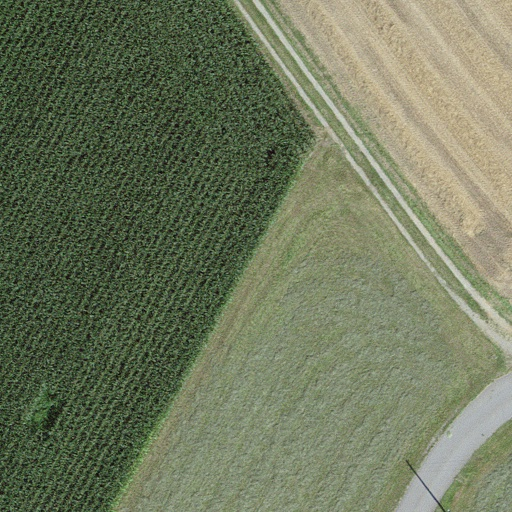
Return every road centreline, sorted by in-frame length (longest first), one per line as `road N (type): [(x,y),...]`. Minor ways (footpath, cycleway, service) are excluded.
road 1 (track): [(247,0),(360,157),(511,341)]
road 2 (track): [(421,511),(470,431),(511,397)]
